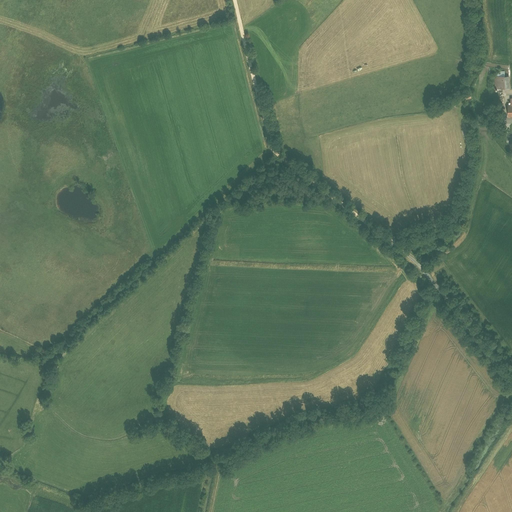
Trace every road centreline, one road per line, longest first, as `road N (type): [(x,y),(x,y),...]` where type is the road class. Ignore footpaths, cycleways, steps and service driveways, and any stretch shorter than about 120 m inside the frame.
road 1 (track): [(395,245),(271,148),(232,0)]
road 2 (unclassified): [(511,386),(395,245)]
road 3 (track): [(271,148),(157,255)]
